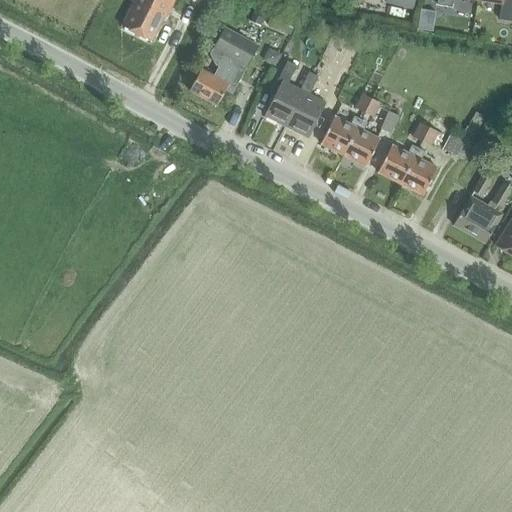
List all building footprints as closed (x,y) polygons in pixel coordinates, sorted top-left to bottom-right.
[(122,27),(127,30),(150,42),(163,17),(165,18),(174,0),(131,0),(131,1),(134,3),(122,27)] [(414,0),(385,0),(384,4),(412,11),(414,0)] [(511,0),(477,0),(501,4),(498,21),(511,22),(511,0)] [(257,2),(249,22),(260,27),(269,6),(257,2)] [(295,22),(273,12),(267,26),(289,36),(295,22)] [(434,18),(421,16),(419,30),(432,32),(434,18)] [(216,107),(225,92),(225,91),(231,94),(257,46),(223,28),(210,53),(215,64),(219,66),(213,77),(200,70),(189,91),(216,107)] [(303,93),(299,91),(287,84),(296,67),(287,62),(277,80),(281,82),(264,116),(286,127),(303,93)] [(308,73),(299,91),(303,93),(286,127),(308,138),(325,104),(308,95),(318,77),(308,73)] [(354,108),(364,113),(371,99),(360,94),(354,108)] [(380,104),(371,99),(364,113),(373,118),(380,104)] [(464,160),(472,142),(484,117),(475,112),(462,137),(451,132),(448,139),(447,139),(442,149),(464,160)] [(342,156),(360,121),(354,118),(350,125),(334,117),(320,144),(342,156)] [(366,124),(360,121),(342,156),(365,167),(379,140),(363,131),(366,124)] [(421,142),(428,128),(419,123),(411,137),(421,142)] [(437,132),(428,128),(421,142),(430,147),(437,132)] [(400,185),(417,149),(411,146),(407,154),(391,146),(377,173),(400,185)] [(424,153),(417,149),(400,185),(422,196),(436,168),(420,160),(424,153)] [(481,197),(493,177),(481,170),(486,163),(471,153),(454,182),(469,191),(470,190),(481,197)] [(500,208),(511,189),(511,188),(503,183),(491,202),(500,208)] [(495,225),(501,215),(470,197),(464,207),(453,226),(485,244),(496,226),(495,225)] [(511,218),(493,249),(511,260),(511,218)]
